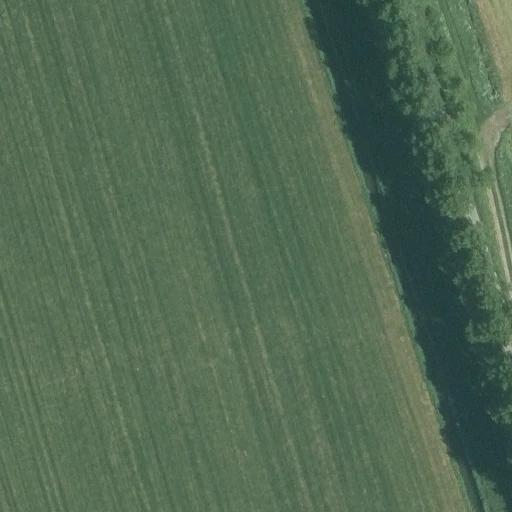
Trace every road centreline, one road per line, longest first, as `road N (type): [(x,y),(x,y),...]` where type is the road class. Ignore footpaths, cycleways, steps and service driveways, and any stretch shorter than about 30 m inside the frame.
road 1 (unclassified): [(511,343),(403,0)]
road 2 (track): [(439,0),(511,278)]
